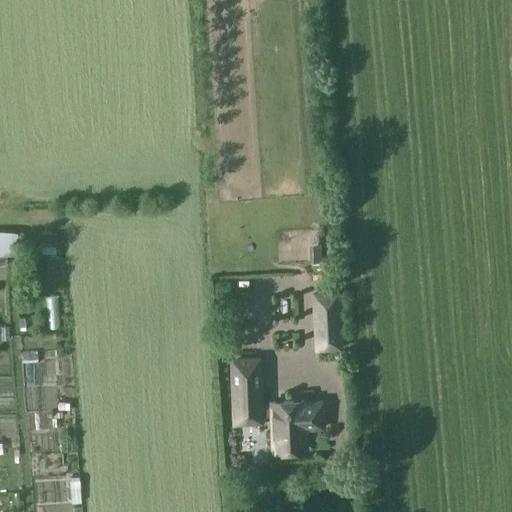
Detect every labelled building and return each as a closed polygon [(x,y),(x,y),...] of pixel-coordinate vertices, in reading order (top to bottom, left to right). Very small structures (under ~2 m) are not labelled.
[(274,302),(300,303),(300,279),(249,278),(249,284),(275,285),(274,302)] [(312,293),(316,348),(340,347),(336,291),(312,293)] [(301,322),(272,324),(274,354),(303,352),(301,322)] [(263,415),(273,415),(275,451),(307,449),(306,430),(305,428),(309,424),(313,427),(324,426),(323,401),(305,402),(305,400),(272,402),(272,405),(263,406),(262,356),(231,357),(234,422),(264,420),(263,415)] [(40,369),(24,371),(27,386),(43,383),(40,369)] [(28,511),(62,511),(60,453),(24,454),(25,475),(28,475),(28,511)]
